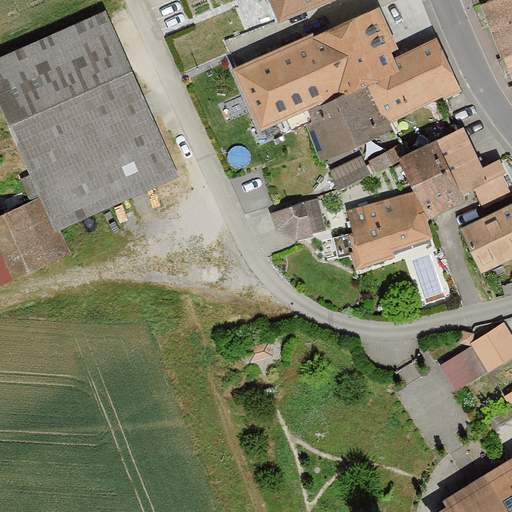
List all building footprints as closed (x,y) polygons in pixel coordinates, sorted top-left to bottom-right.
[(246,129),(293,109),(371,74),(417,40),(394,0),(377,0),(220,67),(246,129)] [(262,0),(266,13),(308,0),(262,0)] [(487,41),(511,30),(511,0),(480,0),(475,2),(487,41)] [(0,283),(71,252),(61,230),(179,179),(104,9),(0,54),(0,117),(33,194),(0,209),(0,283)] [(511,79),(511,30),(487,41),(505,83),(511,79)] [(417,40),(371,74),(385,121),(437,97),(442,101),(461,91),(435,32),(417,40)] [(385,121),(371,74),(293,109),(316,161),(385,127),(385,121)] [(424,139),(454,202),(472,192),(482,209),(511,194),(493,158),(476,166),(456,123),(424,139)] [(396,193),(419,218),(454,202),(424,139),(405,147),(402,141),(368,160),(365,155),(329,171),(337,190),(386,168),(396,193)] [(426,238),(419,218),(396,193),(339,214),(351,269),(426,238)] [(511,253),(511,200),(451,229),(472,273),(511,253)] [(314,235),(303,202),(267,214),(279,247),(314,235)] [(511,511),(511,450),(431,500),(436,506),(425,511),(511,511)]
